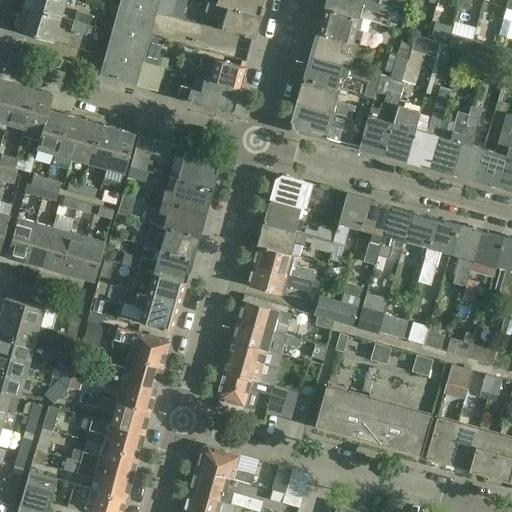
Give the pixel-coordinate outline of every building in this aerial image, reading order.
[(65,0),(24,0),(23,5),(60,16),(65,0)] [(119,0),(105,55),(99,75),(136,85),(142,61),(149,34),(158,0),(119,0)] [(174,0),(159,0),(157,11),(170,15),(174,0)] [(260,14),(209,0),(207,0),(205,11),(224,17),(221,28),(253,37),(260,14)] [(263,0),(209,0),(260,14),(263,0)] [(395,5),(377,0),(325,0),(324,7),(358,17),(361,7),(381,13),(394,7),(395,5)] [(377,0),(395,5),(407,8),(409,0),(377,0)] [(60,16),(23,5),(16,30),(53,41),(60,16)] [(358,17),(324,7),(317,31),(349,41),(360,44),(361,40),(360,40),(363,30),(368,32),(371,21),(358,17)] [(77,10),(74,21),(89,25),(92,16),(77,10)] [(434,20),(430,33),(446,38),(450,25),(434,20)] [(89,25),(74,21),(71,30),(87,35),(89,25)] [(349,41),(317,31),(310,55),(359,69),(362,58),(352,55),(346,53),(349,41)] [(472,39),(451,33),(448,45),(463,49),(469,51),(472,39)] [(163,39),(149,34),(142,61),(156,65),(163,39)] [(495,45),(472,39),(469,51),(486,55),(492,57),(495,45)] [(413,45),(401,42),(397,54),(408,58),(413,45)] [(511,49),(495,45),(492,57),(511,64),(511,49)] [(233,48),(233,61),(251,60),(251,48),(233,48)] [(486,55),(469,51),(463,49),(458,67),(480,74),(486,55)] [(408,58),(397,54),(396,56),(391,54),(387,65),(393,66),(389,77),(401,81),(405,66),(408,58)] [(203,55),(200,66),(183,62),(180,73),(196,77),(239,89),(245,67),(203,55)] [(379,74),(359,69),(310,55),(304,78),(336,87),(340,74),(346,76),(365,81),(362,94),(372,97),(379,74)] [(156,65),(142,61),(136,85),(157,90),(163,67),(156,65)] [(415,70),(405,66),(401,81),(411,85),(415,70)] [(239,89),(196,77),(193,89),(180,85),(177,96),(230,111),(233,109),(239,89)] [(339,88),(336,87),(304,78),(297,103),(332,113),(350,118),(353,106),(335,101),(339,88)] [(17,84),(0,79),(0,127),(5,129),(7,123),(6,123),(17,84)] [(35,89),(17,84),(6,123),(7,123),(24,128),(35,89)] [(52,94),(35,89),(24,128),(39,132),(40,133),(47,109),(48,110),(52,94)] [(450,92),(438,89),(428,131),(416,128),(414,127),(405,160),(428,166),(437,134),(439,135),(450,92)] [(332,113),(297,103),(291,124),(293,129),(350,144),(353,133),(329,126),(332,113)] [(482,108),(471,104),(468,114),(467,114),(451,172),(474,179),(483,147),(470,144),(482,108)] [(420,112),(398,105),(394,121),(392,121),(383,153),(405,160),(414,127),(416,128),(420,112)] [(40,133),(39,132),(35,147),(54,152),(64,114),(48,110),(47,109),(40,133)] [(467,114),(457,111),(448,138),(439,135),(437,134),(428,166),(451,172),(467,114)] [(82,119),(64,114),(54,152),(72,157),(82,119)] [(392,121),(369,114),(359,147),(383,153),(392,121)] [(511,115),(506,114),(495,151),(483,147),(474,179),(497,185),(511,130),(511,115)] [(99,124),(82,119),(72,157),(89,162),(99,124)] [(117,129),(99,124),(89,162),(106,167),(117,129)] [(135,134),(117,129),(106,167),(124,172),(135,134)] [(511,130),(497,185),(511,189),(511,130)] [(170,144),(154,139),(139,135),(130,166),(146,170),(151,153),(167,157),(170,144)] [(217,157),(186,148),(177,179),(211,189),(219,161),(217,157)] [(0,161),(0,163),(13,167),(15,158),(2,154),(0,161)] [(13,167),(30,172),(34,157),(28,155),(26,161),(15,158),(13,167)] [(148,171),(146,170),(130,166),(128,176),(145,181),(148,171)] [(16,174),(3,170),(0,179),(14,183),(16,174)] [(33,175),(31,183),(44,187),(47,179),(33,175)] [(271,198),(301,206),(306,207),(307,202),(312,184),(282,175),(276,179),(271,198)] [(60,183),(47,179),(44,187),(58,191),(60,183)] [(211,189),(177,179),(174,192),(166,190),(166,192),(155,189),(152,199),(204,213),(211,189)] [(66,190),(80,194),(82,185),(68,181),(66,190)] [(44,187),(31,183),(28,193),(42,196),(44,187)] [(95,189),(82,185),(80,194),(93,198),(95,189)] [(58,191),(44,187),(42,196),(55,200),(58,191)] [(114,204),(117,195),(104,191),(101,200),(114,204)] [(369,199),(346,193),(341,212),(339,218),(335,231),(332,241),(344,244),(349,226),(360,229),(369,199)] [(62,205),(76,209),(78,200),(64,196),(62,205)] [(301,206),(271,198),(264,223),(332,241),(335,231),(314,225),(313,230),(296,225),(301,206)] [(204,213),(152,199),(150,207),(161,210),(160,212),(167,214),(163,227),(198,237),(204,213)] [(391,205),(369,199),(360,229),(372,232),(364,260),(374,263),(377,254),(391,205)] [(92,203),(78,200),(76,209),(89,212),(92,203)] [(413,211),(391,205),(377,254),(388,257),(393,238),(404,242),(405,240),(413,211)] [(113,209),(100,206),(97,215),(110,218),(113,209)] [(0,247),(9,214),(0,211),(0,247)] [(435,218),(413,211),(405,240),(423,245),(421,253),(415,252),(412,264),(415,264),(413,271),(420,273),(435,218)] [(17,216),(11,236),(6,256),(24,261),(35,221),(17,216)] [(458,224),(435,218),(420,273),(418,281),(431,285),(440,250),(450,253),(458,224)] [(52,226),(35,221),(24,261),(41,265),(52,226)] [(332,241),(264,223),(257,245),(290,254),(294,242),(303,244),(304,241),(311,243),(310,246),(331,252),(329,258),(339,261),(344,244),(332,241)] [(152,224),(148,235),(146,246),(160,250),(192,259),(198,237),(163,227),(152,224)] [(480,230),(458,224),(450,253),(460,256),(453,282),(466,286),(470,271),(469,271),(480,230)] [(69,231),(52,226),(41,265),(58,270),(69,231)] [(503,237),(480,230),(469,271),(470,271),(493,277),(495,266),(503,237)] [(87,236),(69,231),(58,270),(76,275),(87,236)] [(105,241),(87,236),(76,275),(94,280),(105,241)] [(511,292),(511,239),(503,237),(495,266),(506,268),(499,295),(511,298),(511,292)] [(294,255),(290,254),(257,245),(252,265),(312,281),(315,270),(291,264),(294,255)] [(192,259),(160,250),(156,262),(124,252),(121,264),(139,269),(185,282),(192,259)] [(105,259),(100,276),(109,278),(114,262),(105,259)] [(312,281),(252,265),(247,284),(283,294),(285,285),(309,292),(312,281)] [(185,282),(139,269),(133,291),(179,305),(185,282)] [(344,280),(339,301),(349,304),(351,295),(358,297),(361,284),(344,280)] [(179,305),(133,291),(110,285),(107,296),(123,301),(142,307),(138,320),(172,330),(179,305)] [(312,314),(318,315),(318,316),(334,320),(352,325),(357,306),(349,304),(339,301),(318,295),(312,314)] [(44,308),(5,297),(0,314),(0,315),(39,326),(44,308)] [(291,314),(242,300),(237,320),(286,333),(291,314)] [(361,307),(355,326),(377,333),(383,313),(361,307)] [(39,326),(0,315),(0,333),(34,343),(39,326)] [(67,333),(75,336),(76,332),(80,318),(72,316),(68,330),(67,333)] [(334,320),(318,316),(315,325),(331,329),(334,320)] [(273,330),(237,320),(231,339),(267,349),(270,339),(298,346),(300,337),(286,333),(273,330)] [(430,326),(413,322),(408,340),(425,344),(428,331),(430,326)] [(131,342),(128,354),(162,364),(169,340),(118,326),(115,338),(131,342)] [(445,336),(428,331),(425,344),(441,349),(445,336)] [(446,351),(469,358),(473,344),(476,335),(465,332),(462,341),(450,337),(446,351)] [(34,343),(0,333),(0,351),(29,360),(34,343)] [(67,333),(66,337),(62,350),(71,353),(75,340),(74,340),(75,336),(67,333)] [(348,335),(339,333),(335,349),(343,352),(348,335)] [(267,349),(231,339),(223,371),(259,381),(267,349)] [(383,345),(374,343),(370,359),(378,362),(383,345)] [(473,344),(469,358),(492,364),(496,351),(473,344)] [(391,347),(383,345),(378,362),(386,364),(391,347)] [(71,353),(62,350),(57,368),(62,370),(66,371),(71,353)] [(29,360),(0,351),(0,371),(24,378),(29,360)] [(162,364),(128,354),(124,366),(108,361),(105,373),(156,387),(162,364)] [(424,357),(416,354),(411,371),(420,373),(424,357)] [(433,359),(424,357),(420,373),(428,376),(433,359)] [(451,364),(446,382),(467,388),(472,370),(451,364)] [(53,386),(61,393),(68,386),(72,373),(66,371),(62,370),(59,379),(53,386)] [(24,378),(0,371),(0,389),(10,392),(10,393),(18,395),(20,395),(24,378)] [(72,371),(72,373),(68,386),(79,390),(84,374),(72,371)] [(259,381),(223,371),(216,393),(219,399),(243,406),(248,388),(271,394),(266,412),(279,416),(287,389),(259,381)] [(156,387),(105,373),(102,383),(118,388),(115,399),(150,409),(156,387)] [(493,376),(485,374),(480,390),(489,393),(493,376)] [(502,378),(493,376),(489,393),(497,395),(502,378)] [(327,385),(326,385),(315,425),(316,425),(357,436),(368,398),(327,386),(327,385)] [(61,393),(53,386),(45,394),(53,402),(61,393)] [(0,407),(5,409),(13,411),(18,395),(10,393),(10,392),(0,389),(0,407)] [(300,392),(287,389),(279,416),(292,419),(300,392)] [(115,412),(111,423),(143,432),(150,409),(115,399),(89,392),(86,404),(115,412)] [(312,396),(300,392),(292,419),(305,423),(312,396)] [(60,417),(78,419),(80,399),(62,398),(60,417)] [(430,415),(368,398),(357,436),(419,454),(420,455),(431,415),(430,414),(430,415)] [(33,402),(29,416),(37,418),(41,405),(33,402)] [(48,406),(42,427),(53,431),(59,409),(48,406)] [(37,418),(29,416),(25,429),(33,432),(37,418)] [(105,433),(102,444),(137,454),(143,432),(111,423),(84,416),(81,427),(105,433)] [(438,416),(436,416),(425,456),(426,456),(427,456),(447,462),(458,423),(437,417),(438,416)] [(478,429),(458,423),(447,462),(468,467),(478,429)] [(53,431),(42,427),(35,449),(47,452),(53,431)] [(499,434),(478,429),(468,467),(488,473),(499,434)] [(511,468),(511,437),(499,434),(488,473),(509,479),(511,468)] [(22,437),(18,450),(27,453),(31,439),(22,437)] [(137,454),(102,444),(99,455),(74,448),(71,459),(131,475),(137,454)] [(207,445),(201,448),(201,449),(196,467),(229,476),(252,483),(255,473),(236,467),(240,454),(207,445)] [(27,453),(18,450),(14,464),(23,467),(27,453)] [(93,477),(90,488),(125,498),(131,475),(71,459),(67,458),(64,469),(93,477)] [(292,469),(278,465),(272,489),(285,493),(292,469)] [(229,476),(196,467),(189,490),(222,499),(248,507),(261,510),(264,500),(225,489),(229,476)] [(309,473),(292,469),(285,493),(282,502),(299,507),(309,473)] [(57,479),(41,474),(29,471),(22,496),(20,503),(47,511),(57,479)] [(12,472),(8,484),(8,485),(17,487),(20,474),(12,472)] [(68,507),(86,511),(120,511),(125,498),(90,488),(74,484),(68,507)] [(17,487),(8,485),(4,499),(13,501),(17,487)] [(218,511),(222,499),(189,490),(182,511),(218,511)] [(51,511),(47,511),(20,503),(17,511),(51,511)]
